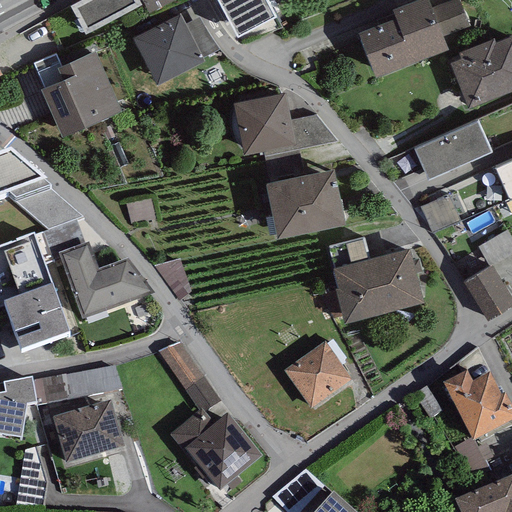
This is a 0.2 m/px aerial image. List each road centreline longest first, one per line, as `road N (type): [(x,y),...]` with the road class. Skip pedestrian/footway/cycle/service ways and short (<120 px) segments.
road 1 (residential): [(481,339),(431,242),(316,100),(237,57),(197,0)]
road 2 (residential): [(288,468),(136,260),(0,133)]
road 3 (residential): [(288,468),(481,339)]
road 4 (unknown): [(41,457),(60,496),(134,494),(161,511)]
